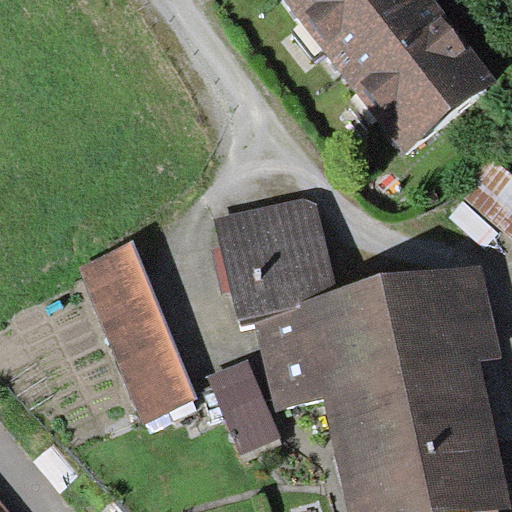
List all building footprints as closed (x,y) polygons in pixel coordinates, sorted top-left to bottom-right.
[(502,100),(427,0),(288,0),(283,4),(407,170),(502,100)] [(511,183),(503,177),(491,194),(511,209),(511,183)] [(242,335),(265,331),(341,315),(318,208),(220,229),(242,335)] [(200,407),(137,251),(84,272),(147,429),(200,407)] [(496,368),(479,286),(341,315),(265,331),(283,415),(329,406),(351,511),(507,511),(478,372),(496,368)] [(211,380),(241,459),(279,445),(249,366),(211,380)]
